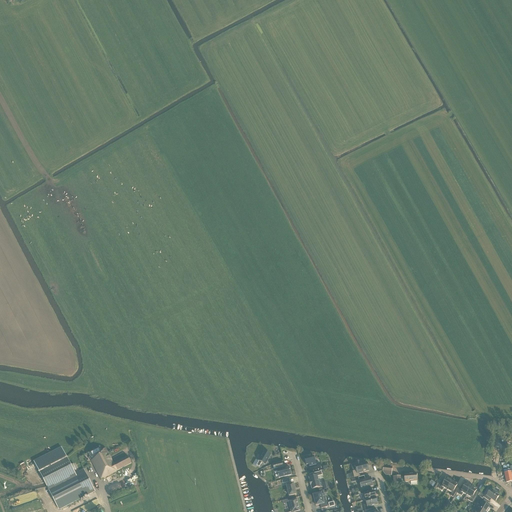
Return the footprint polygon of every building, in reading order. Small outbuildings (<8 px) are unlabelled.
[(127,456),(113,464),(106,449),(101,451),(100,447),(88,453),(90,457),(89,457),(101,479),(103,478),(131,463),(127,456)] [(95,492),(88,479),(83,470),(75,474),(62,448),(34,462),(47,488),(59,510),(95,492)] [(255,460),(252,465),(255,467),(256,465),(259,467),(261,463),(265,465),(271,455),(264,451),(258,461),(259,461),(258,462),(255,460)] [(316,464),(314,457),(304,459),(306,466),(309,465),(311,472),(321,469),(320,463),(316,464)] [(272,465),(273,469),(277,468),(277,470),(279,478),(291,475),(289,467),(283,468),(282,467),(283,467),(282,462),(272,465)] [(359,476),(359,473),(369,471),(367,463),(361,464),(360,462),(350,464),(354,478),(359,476)] [(382,471),(385,475),(391,476),(392,467),(383,466),(382,471)] [(320,487),(317,477),(322,476),(321,472),(309,475),(310,477),(309,478),(310,482),(310,483),(311,484),(310,485),(311,485),(312,489),(320,487)] [(417,476),(416,474),(404,475),(405,482),(411,482),(411,485),(417,484),(416,481),(417,481),(417,477),(417,476)] [(365,479),(364,476),(358,478),(361,489),(373,486),(370,478),(365,479)] [(452,481),(447,478),(444,483),(441,482),(437,488),(442,491),(444,488),(447,490),(452,481)] [(457,485),(452,481),(447,490),(452,493),(450,496),(453,498),(457,491),(454,490),(457,485)] [(471,487),(466,483),(463,489),(460,487),(457,494),(461,496),(463,494),(466,496),(471,487)] [(289,496),(296,494),(293,484),(286,486),(289,496)] [(477,490),(471,487),(466,496),(469,497),(467,500),(472,503),(476,496),(474,495),(477,490)] [(370,493),(369,489),(359,492),(360,495),(362,495),(363,501),(365,501),(376,498),(374,491),(370,493)] [(485,495),(483,497),(488,501),(490,499),(495,502),(499,496),(496,494),(497,493),(494,490),(493,492),(490,490),(487,496),(485,495)] [(313,496),(316,506),(321,505),(322,509),(328,507),(326,501),(323,502),(321,494),(313,496)] [(377,505),(376,498),(365,501),(366,505),(363,506),(364,511),(366,511),(372,509),(372,506),(377,505)] [(98,499),(71,511),(87,511),(101,506),(98,499)] [(294,511),(300,511),(297,499),(288,501),(291,511),(294,511)] [(477,504),(480,505),(478,509),(483,511),(488,511),(490,509),(485,506),(486,503),(480,499),(477,504)]
